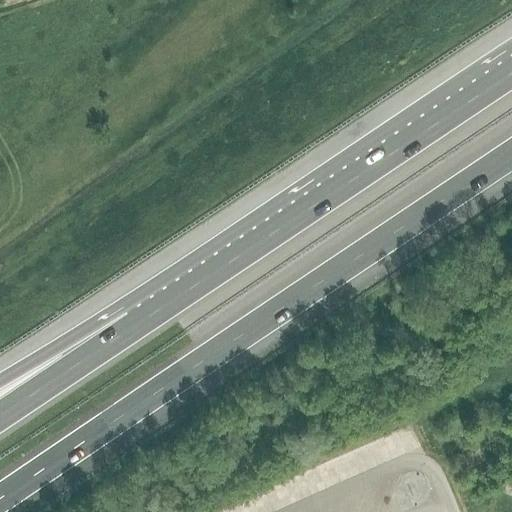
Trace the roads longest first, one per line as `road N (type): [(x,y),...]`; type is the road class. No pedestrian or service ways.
road 1 (motorway): [(0,501),(511,155)]
road 2 (motorway): [(511,73),(140,322)]
road 3 (motorway): [(140,322),(0,416)]
road 4 (motorway): [(140,322),(0,380)]
